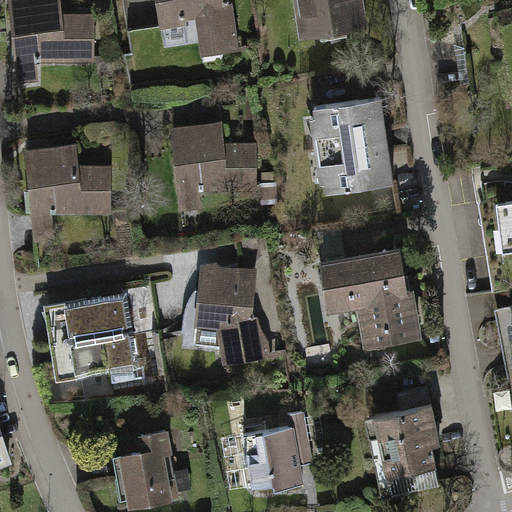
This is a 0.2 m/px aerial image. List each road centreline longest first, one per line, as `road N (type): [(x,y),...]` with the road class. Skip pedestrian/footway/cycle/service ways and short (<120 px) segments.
road 1 (residential): [(404,0),(497,511)]
road 2 (residential): [(0,277),(39,430),(79,511)]
